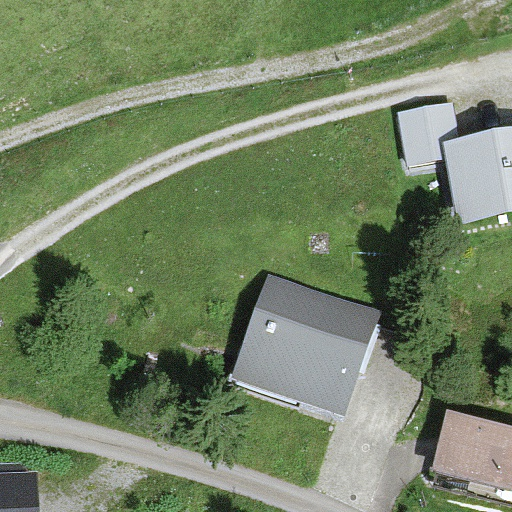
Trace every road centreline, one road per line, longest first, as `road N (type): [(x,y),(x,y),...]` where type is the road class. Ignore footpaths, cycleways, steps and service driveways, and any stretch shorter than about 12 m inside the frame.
road 1 (track): [(0,141),(119,98),(340,56),(479,0)]
road 2 (residential): [(320,511),(72,432),(0,421)]
